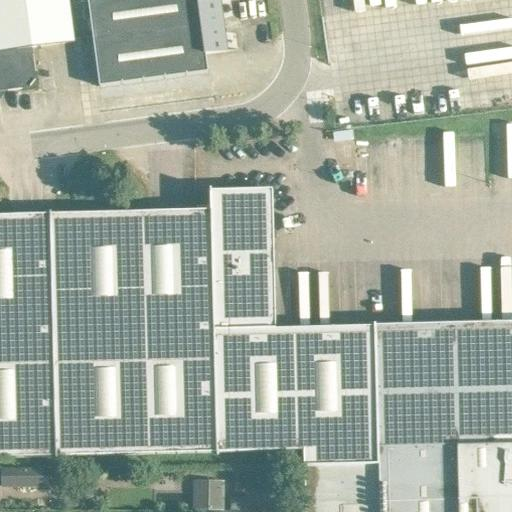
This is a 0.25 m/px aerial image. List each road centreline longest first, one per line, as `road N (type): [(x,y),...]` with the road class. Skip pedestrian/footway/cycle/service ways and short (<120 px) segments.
road 1 (unclassified): [(0,142),(251,114),(290,80),(297,60),(292,0)]
road 2 (unknown): [(279,96),(321,195),(340,211),(511,238)]
